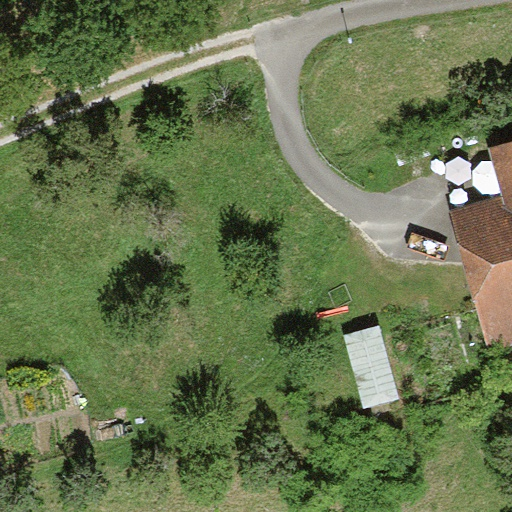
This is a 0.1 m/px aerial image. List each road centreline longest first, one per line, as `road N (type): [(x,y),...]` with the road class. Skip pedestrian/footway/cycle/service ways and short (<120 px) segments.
road 1 (track): [(0,128),(95,87),(281,34)]
road 2 (residential): [(454,0),(281,34)]
